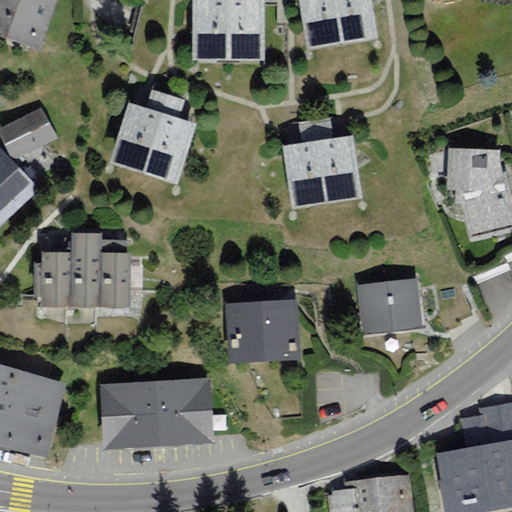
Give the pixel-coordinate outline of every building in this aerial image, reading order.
[(49,0),(0,0),(0,40),(33,51),(49,0)] [(236,0),(207,0),(208,4),(187,3),(187,35),(187,63),(262,65),(263,34),(263,9),(251,8),(251,2),(236,2),(236,0)] [(291,0),(296,52),(314,49),(370,40),(366,0),(291,0)] [(135,111),(116,105),(93,166),(108,170),(165,188),(168,179),(175,159),(186,128),(175,124),(182,106),(141,93),(135,111)] [(36,108),(0,125),(0,160),(49,137),(36,108)] [(276,152),(284,209),(296,208),(353,200),(346,143),(276,152)] [(489,155),(439,153),(436,195),(445,195),(443,210),(452,208),(457,238),(507,227),(498,177),(489,178),(489,155)] [(0,213),(25,192),(14,178),(0,163),(0,213)] [(58,256),(27,255),(24,309),(121,311),(122,260),(88,259),(88,238),(58,237),(58,256)] [(348,294),(354,340),(419,332),(413,286),(348,294)] [(218,312),(220,366),(289,363),(287,309),(218,312)] [(0,373),(0,448),(41,459),(60,389),(0,373)] [(92,387),(95,449),(202,444),(199,382),(92,387)] [(511,444),(506,407),(457,414),(460,448),(424,455),(432,511),(474,511),(511,505),(511,444)] [(333,494),(324,493),(324,499),(318,499),(318,511),(401,511),(400,479),(333,485),(333,494)]
